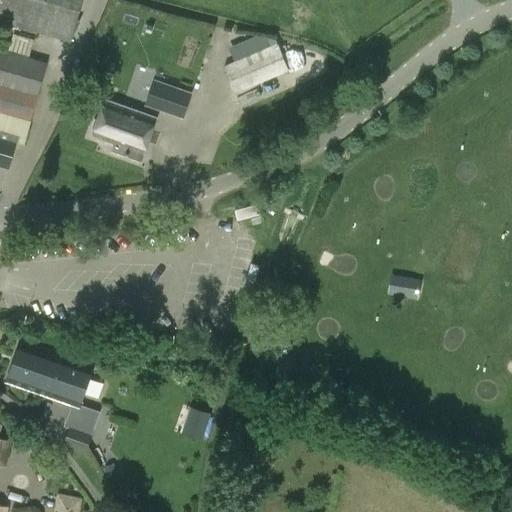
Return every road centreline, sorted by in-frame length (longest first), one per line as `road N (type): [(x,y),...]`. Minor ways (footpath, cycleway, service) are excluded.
road 1 (residential): [(0,227),(198,190),(278,164)]
road 2 (unclassified): [(278,164),(321,142),(471,29),(511,12)]
road 3 (residential): [(0,398),(77,469),(107,511)]
